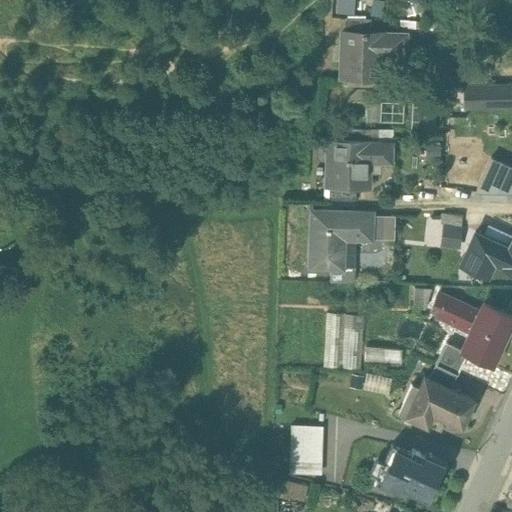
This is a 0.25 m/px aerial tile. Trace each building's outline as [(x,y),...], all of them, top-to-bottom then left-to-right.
[(337,0),(337,11),(356,11),(356,0),(337,0)] [(371,18),(347,17),(347,30),(371,31),(371,18)] [(446,21),(427,20),(427,28),(446,28),(446,21)] [(347,30),(342,30),(341,78),(381,80),(382,55),(405,55),(406,32),(371,31),(347,30)] [(509,84),(466,85),(466,107),(510,106),(509,84)] [(393,140),(329,138),(327,186),(328,186),(355,187),(367,188),(368,162),(392,163),(393,140)] [(355,187),(328,186),(328,198),(354,199),(355,187)] [(371,212),(312,210),(310,266),(330,266),(342,267),(342,266),(343,237),(370,238),(371,212)] [(460,246),(464,214),(445,212),(441,243),(460,246)] [(382,220),(372,220),(371,238),(382,238),(382,220)] [(511,241),(510,247),(475,231),(461,262),(487,274),(493,261),(501,264),(501,265),(511,269),(511,241)] [(342,266),(342,267),(330,266),(329,281),(353,282),(354,266),(342,266)] [(430,287),(414,286),(413,307),(425,307),(430,287)] [(480,310),(439,291),(434,301),(440,303),(435,314),(470,331),(462,348),(461,349),(467,352),(491,363),(511,319),(511,314),(483,301),(480,310)] [(363,313),(326,311),(323,366),(360,368),(363,313)] [(462,348),(446,341),(435,363),(457,373),(467,352),(461,349),(462,348)] [(365,345),(365,358),(402,360),(402,346),(365,345)] [(457,373),(435,363),(429,376),(450,387),(457,373)] [(366,370),(362,385),(389,392),(393,376),(366,370)] [(429,376),(424,374),(405,415),(427,426),(433,413),(461,426),(475,398),(450,387),(429,376)] [(322,424),(290,423),(289,472),(321,473),(322,424)] [(411,463),(393,454),(385,470),(404,479),(400,486),(427,499),(441,470),(425,462),(427,456),(417,451),(411,463)]
